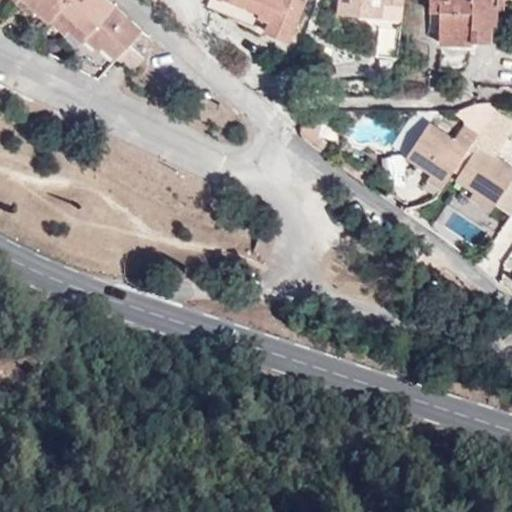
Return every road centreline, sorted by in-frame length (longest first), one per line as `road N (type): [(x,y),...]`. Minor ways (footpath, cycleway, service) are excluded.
road 1 (primary): [(511,430),(140,306)]
road 2 (residential): [(267,191),(0,63)]
road 3 (residential): [(511,307),(358,185),(313,158),(273,151)]
road 4 (unknown): [(234,90),(438,112),(511,92)]
road 5 (unclassified): [(511,358),(301,291)]
road 6 (residential): [(129,0),(258,114),(273,151)]
road 7 (unclassified): [(301,291),(182,286),(151,294),(140,306)]
road 8 (primary): [(140,306),(0,250)]
